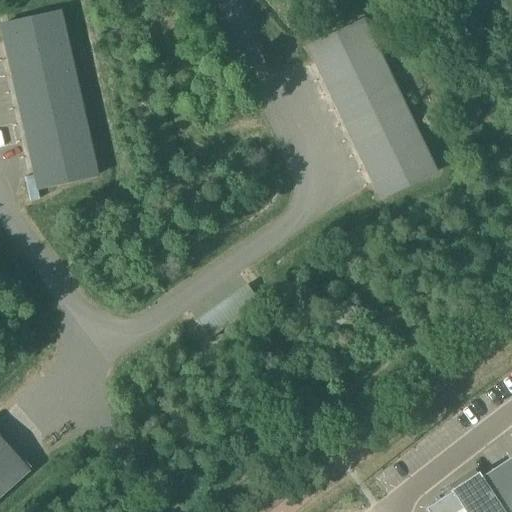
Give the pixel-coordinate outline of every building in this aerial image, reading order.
[(440,6),(430,16),(463,49),(473,38),(440,6)] [(1,26),(33,172),(37,190),(95,177),(58,13),(1,26)] [(308,47),(375,187),(380,198),(433,173),(361,22),(308,47)] [(511,72),(505,57),(494,61),(509,94),(511,92),(511,72)] [(258,302),(248,289),(246,286),(197,322),(208,338),(258,302)] [(0,495),(29,469),(0,435),(0,495)] [(511,511),(511,457),(480,479),(501,511),(511,511)] [(501,511),(480,479),(476,474),(450,491),(451,493),(435,503),(436,505),(427,510),(428,511),(501,511)]
